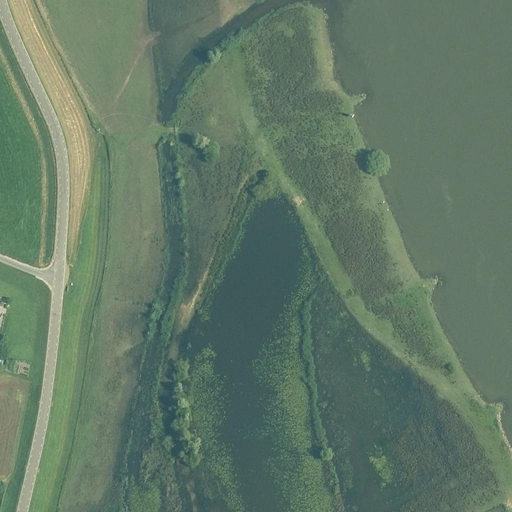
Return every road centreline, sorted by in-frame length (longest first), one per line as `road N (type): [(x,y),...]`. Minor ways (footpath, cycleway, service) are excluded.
road 1 (tertiary): [(57,280),(61,150),(0,2)]
road 2 (tertiary): [(23,511),(57,280)]
